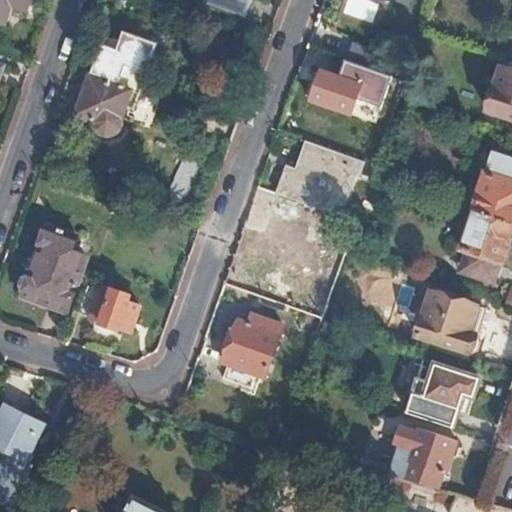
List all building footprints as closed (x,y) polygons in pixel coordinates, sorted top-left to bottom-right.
[(29,0),(0,0),(0,20),(1,21),(9,0),(16,0),(27,4),(29,0)] [(248,0),(213,0),(245,11),(248,0)] [(350,0),(347,14),(372,20),(375,5),(352,0),(350,0)] [(449,0),(446,12),(480,21),(485,6),(464,0),(449,0)] [(119,48),(102,42),(78,113),(97,119),(97,126),(100,131),(106,133),(112,133),(117,131),(120,128),(123,124),(123,117),(127,105),(135,108),(158,42),(125,30),(119,48)] [(357,43),(351,58),(370,64),(375,49),(357,43)] [(349,79),(327,71),(315,107),(364,123),(371,102),(390,109),(401,78),(355,62),(349,79)] [(511,68),(502,65),(486,109),(511,116),(511,68)] [(296,148),(303,151),(307,139),(300,137),(296,148)] [(287,164),(277,191),(339,213),(354,170),(359,172),(364,160),(307,139),(303,151),(297,168),(287,164)] [(473,209),(511,222),(511,156),(493,150),(473,209)] [(184,157),(171,191),(188,197),(200,163),(184,157)] [(503,262),(511,234),(511,222),(473,209),(460,248),(466,250),(474,252),(467,273),(494,282),(501,261),(503,262)] [(77,234),(48,222),(29,272),(26,271),(21,276),(18,283),(20,288),(24,289),(22,294),(66,310),(86,256),(72,250),(77,234)] [(474,252),(466,250),(459,270),(467,273),(474,252)] [(87,283),(77,313),(89,317),(88,319),(119,329),(120,325),(131,328),(139,305),(129,301),(131,294),(102,283),(100,287),(87,283)] [(484,309),(430,290),(416,334),(469,351),(484,309)] [(243,318),(276,330),(281,315),(248,304),(243,318)] [(331,319),(322,316),(317,331),(325,334),(331,319)] [(243,318),(239,317),(224,359),(266,374),(281,332),(276,330),(243,318)] [(479,378),(436,364),(424,396),(463,410),(468,394),(473,396),(479,378)] [(28,463),(46,425),(4,404),(0,411),(0,449),(8,453),(2,465),(0,464),(0,500),(13,507),(33,466),(28,463)] [(409,412),(384,404),(379,418),(405,426),(409,412)] [(411,459),(405,480),(437,489),(442,472),(445,472),(455,440),(419,428),(410,459),(411,459)] [(295,511),(344,511),(346,509),(307,490),(295,511)] [(125,511),(169,511),(134,495),(125,511)]
